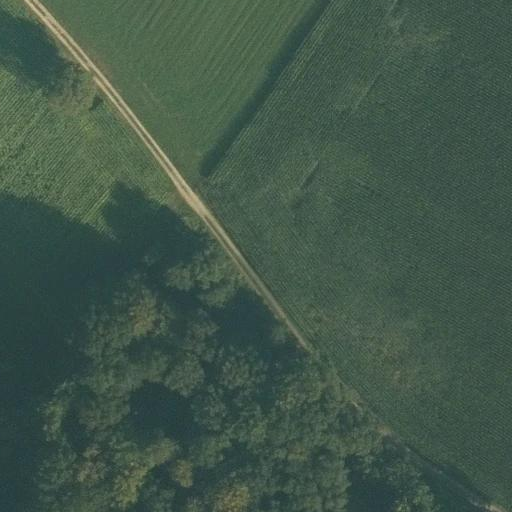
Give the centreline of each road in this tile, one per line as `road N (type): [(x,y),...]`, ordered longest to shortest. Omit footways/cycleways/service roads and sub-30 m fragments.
road 1 (track): [(185,187),(343,404),(482,511)]
road 2 (track): [(185,187),(83,323),(55,394),(32,511)]
road 3 (track): [(26,0),(185,187)]
